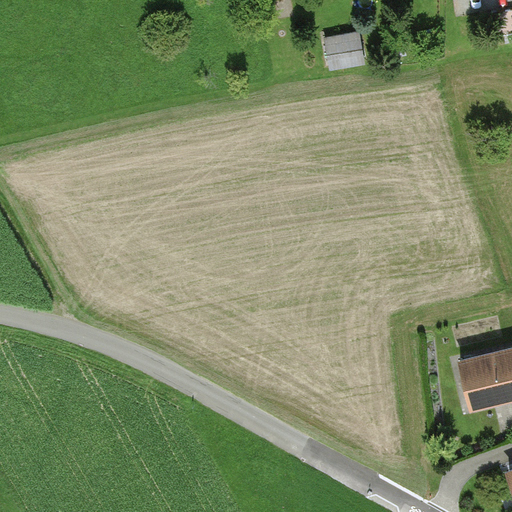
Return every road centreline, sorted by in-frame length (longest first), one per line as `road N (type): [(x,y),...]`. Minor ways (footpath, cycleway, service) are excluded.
road 1 (unclassified): [(393,497),(142,357),(0,313)]
road 2 (track): [(78,331),(0,189)]
